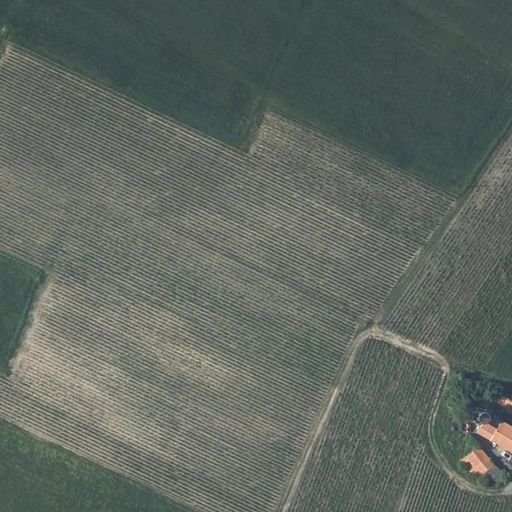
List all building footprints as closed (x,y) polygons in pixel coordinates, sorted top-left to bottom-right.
[(505,398),(509,391),(491,382),(488,389),(505,398)] [(483,408),(481,408),(478,409),(477,410),(476,412),(476,415),(477,417),(479,419),(482,420),(484,420),(486,419),(488,416),(488,414),(487,411),(486,409),(483,408)] [(496,425),(490,435),(511,448),(511,421),(502,415),(496,425)] [(483,430),(490,435),(496,425),(488,420),(483,430)] [(474,440),(462,452),(474,463),(485,453),(474,440)] [(495,479),(499,469),(485,453),(474,463),(462,452),(456,458),(468,469),(481,475),(495,479)]
